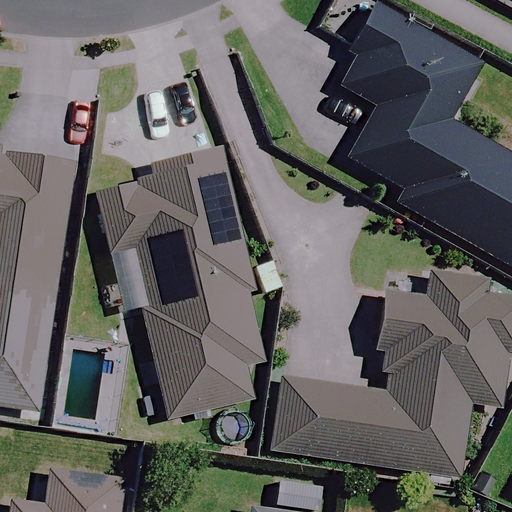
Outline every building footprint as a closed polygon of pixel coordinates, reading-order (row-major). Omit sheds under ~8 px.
[(477,69),(366,7),(324,80),(367,104),(335,162),(391,194),(382,209),(511,282),(511,164),(444,126),(477,69)] [(115,255),(149,423),(243,404),(235,364),(256,360),(215,154),(150,167),(152,179),(87,192),(100,258),(115,255)] [(62,170),(0,160),(0,363),(33,368),(62,170)] [(410,301),(366,296),(361,351),(373,352),(369,393),(265,383),(257,459),(454,479),(461,407),(498,411),(510,294),(485,291),(487,279),(413,272),(410,301)] [(108,511),(112,483),(40,473),(35,507),(1,502),(0,510),(0,511),(108,511)]
